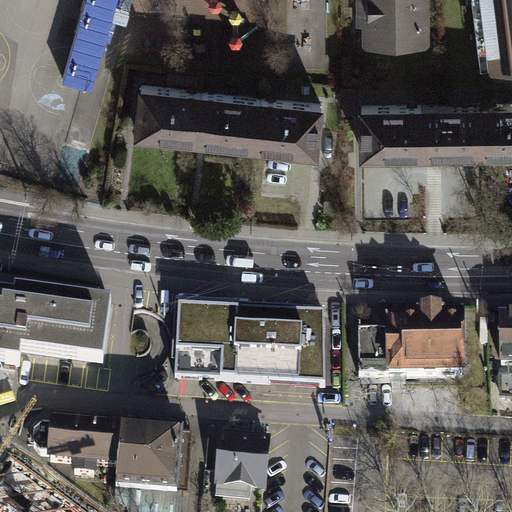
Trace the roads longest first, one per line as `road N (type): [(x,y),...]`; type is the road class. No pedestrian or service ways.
road 1 (residential): [(0,412),(50,397),(511,429)]
road 2 (primary): [(132,253),(330,273),(511,271)]
road 3 (primary): [(132,253),(0,218)]
road 4 (primary): [(0,238),(132,253)]
